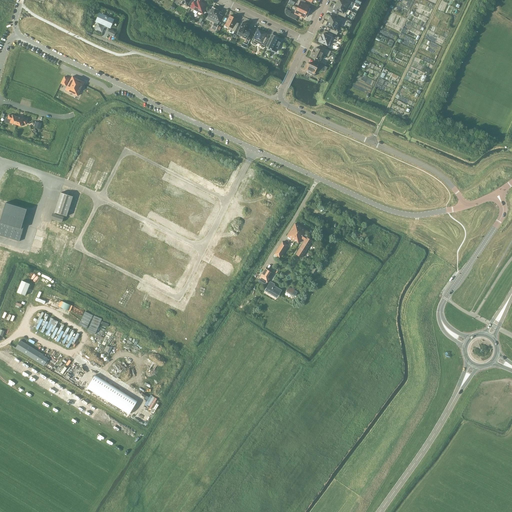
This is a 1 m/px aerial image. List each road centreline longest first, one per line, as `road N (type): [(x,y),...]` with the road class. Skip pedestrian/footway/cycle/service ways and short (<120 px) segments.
road 1 (unclassified): [(254,149),(18,33)]
road 2 (unclassified): [(463,206),(430,168),(283,103),(281,91)]
road 3 (unclassified): [(254,149),(395,212),(463,206)]
road 4 (tertiary): [(466,343),(444,327),(439,309),(501,215),(496,193)]
road 5 (tertiary): [(379,511),(472,364)]
